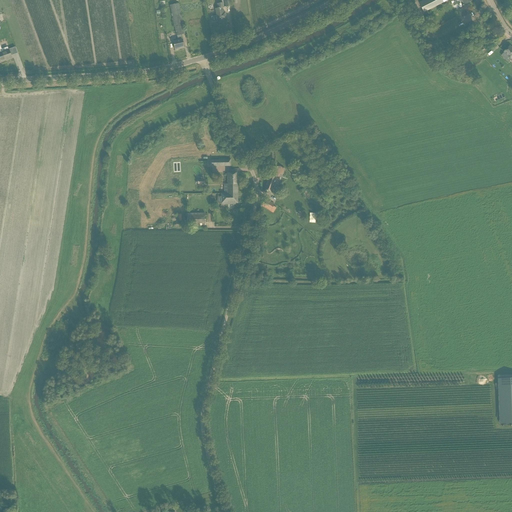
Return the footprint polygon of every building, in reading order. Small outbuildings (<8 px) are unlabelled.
[(426,0),(420,4),(424,12),(448,0),(460,0),(461,1),(462,0),(465,5),(472,1),(471,0),(426,0)] [(173,42),(174,45),(175,50),(184,48),(181,35),(185,34),(178,3),(169,5),(176,36),(177,36),(178,41),(173,42)] [(215,9),(216,15),(218,23),(225,22),(222,8),(223,7),(222,3),(217,4),(218,8),(215,9)] [(8,50),(0,52),(0,58),(1,62),(11,58),(8,50)] [(272,194),(274,190),(280,174),(283,175),(284,169),(274,164),(264,191),(272,194)] [(224,184),(224,194),(225,194),(237,194),(237,173),(227,173),(227,184),(224,184)] [(237,194),(225,194),(225,197),(221,197),(221,203),(225,203),(225,204),(234,204),(234,203),(237,203),(237,194)] [(265,200),(261,206),(272,213),(274,209),(272,208),(274,205),(265,200)] [(186,214),(186,216),(187,226),(205,226),(205,213),(186,214)] [(511,376),(498,376),(499,422),(511,421),(511,376)]
